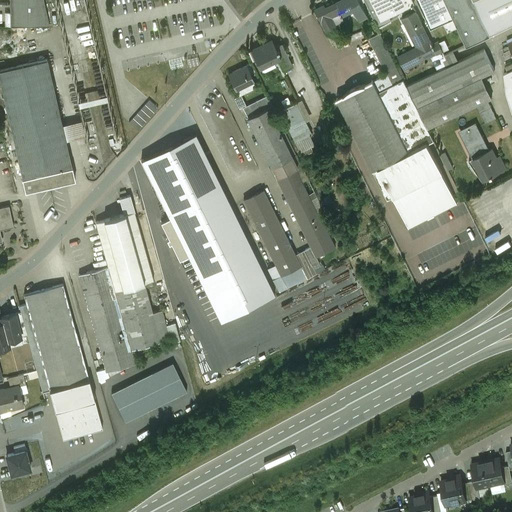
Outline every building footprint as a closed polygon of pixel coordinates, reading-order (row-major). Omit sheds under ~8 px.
[(10,0),(11,26),(50,26),(43,0),(10,0)] [(111,0),(115,16),(148,10),(146,1),(149,0),(111,0)] [(342,0),(326,8),(325,5),(316,10),(322,21),(340,12),(342,16),(344,15),(343,14),(354,9),(360,21),(368,17),(361,4),(359,0),(342,0)] [(382,21),(371,0),(366,0),(365,1),(365,2),(378,28),(391,20),(390,17),(382,21)] [(411,0),(371,0),(382,21),(390,17),(414,4),(411,0)] [(459,27),(446,0),(419,0),(432,27),(443,21),(448,32),(459,27)] [(446,0),(459,27),(467,44),(491,33),(475,0),(446,0)] [(511,0),(475,0),(491,33),(511,23),(511,0)] [(428,37),(421,23),(422,23),(416,11),(402,18),(417,47),(398,56),(404,69),(431,56),(437,53),(433,44),(429,37),(428,37)] [(366,31),(342,41),(343,45),(367,35),(366,31)] [(403,80),(380,34),(370,39),(387,74),(393,85),(403,80)] [(283,46),(277,50),(272,40),(259,46),(251,50),(259,66),(272,59),(273,61),(278,59),(284,71),(293,66),(283,46)] [(447,59),(438,41),(433,44),(437,53),(431,56),(438,71),(447,67),(444,60),(447,59)] [(447,67),(438,71),(407,86),(418,108),(473,81),(474,81),(478,79),(494,72),(496,71),(485,48),(447,67)] [(47,59),(0,69),(0,77),(23,178),(26,191),(76,179),(73,167),(72,167),(47,59)] [(246,64),(228,73),(236,89),(237,89),(236,87),(242,84),(243,85),(252,80),(253,81),(254,80),(246,64)] [(494,72),(478,79),(483,89),(499,82),(494,72)] [(387,74),(373,81),(373,80),(366,84),(362,84),(359,85),(357,86),(354,87),(351,89),(348,91),(345,93),(344,95),(336,98),(388,200),(442,173),(428,144),(434,141),(428,128),(418,108),(407,86),(404,80),(403,80),(393,85),(387,74)] [(473,81),(418,108),(428,128),(484,100),(474,81),(473,81)] [(267,95),(255,100),(261,111),(268,108),(272,106),(267,95)] [(139,129),(159,107),(150,99),(129,121),(139,129)] [(255,100),(242,107),(248,117),(261,111),(255,100)] [(292,104),(280,110),(289,129),(302,123),(292,104)] [(261,111),(248,117),(266,155),(286,145),(268,108),(261,111)] [(302,123),(289,129),(296,142),(310,135),(312,134),(305,121),(302,123)] [(475,124),(461,131),(474,157),(488,150),(475,124)] [(208,147),(201,132),(195,134),(202,149),(208,147)] [(195,134),(142,160),(170,216),(173,222),(165,226),(201,298),(208,294),(220,319),(273,292),(202,149),(195,134)] [(310,135),(296,142),(300,151),(314,145),(310,135)] [(492,148),(488,150),(474,157),(473,158),(484,179),(491,176),(491,177),(493,176),(493,175),(506,168),(502,161),(499,162),(492,148)] [(444,171),(453,167),(447,150),(437,154),(444,171)] [(170,216),(143,162),(141,164),(148,190),(148,194),(149,195),(161,221),(170,216)] [(335,247),(296,168),(276,178),(283,191),(311,247),(316,257),(316,256),(335,247)] [(442,173),(394,197),(409,228),(457,203),(442,173)] [(263,189),(243,200),(258,227),(277,218),(263,189)] [(130,195),(120,198),(124,214),(134,211),(130,195)] [(9,205),(0,207),(0,229),(14,226),(9,205)] [(124,214),(96,222),(108,266),(133,354),(139,352),(138,348),(170,339),(162,310),(153,312),(145,282),(154,280),(134,211),(124,214)] [(301,266),(277,218),(258,227),(281,275),(301,266)] [(320,265),(316,256),(316,257),(311,247),(305,250),(314,268),(320,265)] [(133,354),(108,266),(79,274),(106,371),(135,363),(133,354)] [(63,284),(24,294),(27,304),(19,306),(21,311),(27,335),(43,391),(50,390),(50,389),(89,378),(63,284)] [(27,335),(21,311),(15,313),(21,336),(27,335)] [(15,313),(1,317),(3,322),(8,340),(21,336),(15,313)] [(3,322),(0,323),(0,347),(10,345),(8,340),(3,322)] [(187,391),(173,362),(111,393),(126,421),(187,391)] [(23,374),(8,377),(9,381),(11,388),(19,386),(26,384),(23,374)] [(95,399),(89,378),(50,389),(50,390),(55,410),(95,399)] [(11,388),(5,390),(4,389),(0,389),(0,411),(24,405),(19,386),(11,388)] [(95,399),(55,410),(63,439),(103,428),(95,399)] [(25,444),(14,447),(15,453),(25,450),(26,450),(25,444)] [(15,453),(7,455),(12,474),(30,469),(25,450),(15,453)] [(499,458),(486,461),(491,484),(504,481),(501,467),(499,458)] [(486,461),(472,464),(475,480),(477,487),(478,487),(491,484),(486,461)] [(509,465),(501,467),(504,481),(505,484),(511,482),(511,478),(510,469),(509,465)] [(453,476),(451,478),(441,481),(446,504),(466,500),(462,483),(460,474),(453,476)] [(475,480),(468,481),(471,499),(472,499),(480,497),(478,487),(477,487),(475,480)] [(468,481),(462,483),(466,500),(471,499),(468,481)] [(420,494),(410,496),(413,511),(433,511),(430,496),(429,490),(421,491),(420,494)] [(438,494),(430,496),(433,511),(441,511),(442,511),(438,494)]
